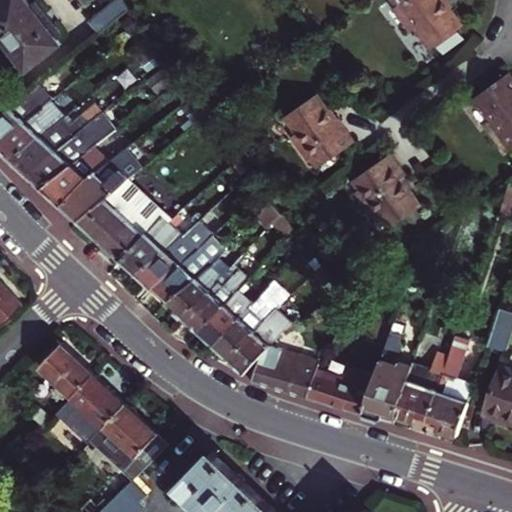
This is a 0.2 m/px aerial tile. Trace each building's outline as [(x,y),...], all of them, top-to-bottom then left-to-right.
[(31,70),(66,44),(62,38),(66,35),(41,3),(37,7),(31,0),(5,0),(0,4),(0,31),(2,32),(17,52),(17,57),(22,63),(26,63),(31,70)] [(123,0),(92,25),(102,38),(117,26),(134,13),(127,3),(124,0),(123,0)] [(428,54),(435,49),(441,57),(461,42),(455,34),(462,29),(451,13),(440,0),(393,0),(388,4),(395,13),(391,16),(409,40),(415,36),(428,54)] [(440,0),(451,13),(454,11),(446,0),(440,0)] [(134,13),(117,26),(121,31),(138,18),(134,13)] [(511,74),(478,98),(496,123),(493,125),(511,151),(511,74)] [(32,93),(30,94),(36,99),(28,105),(38,115),(46,108),(61,96),(46,81),(32,93)] [(26,97),(12,108),(28,123),(38,115),(28,105),(36,99),(30,94),(26,97)] [(324,109),(314,94),(282,117),(294,133),(288,137),(306,163),(310,160),(315,167),(352,141),(336,118),(332,120),(324,109)] [(332,120),(336,118),(327,106),(324,109),(332,120)] [(0,144),(0,146),(15,160),(37,143),(43,138),(39,133),(56,119),(46,108),(38,115),(28,123),(0,144)] [(0,144),(28,123),(12,108),(0,117),(0,144)] [(30,174),(92,126),(83,117),(67,130),(66,129),(48,143),(43,138),(37,143),(15,160),(30,174)] [(92,126),(30,174),(45,188),(73,167),(86,156),(96,149),(106,141),(117,133),(101,119),(99,120),(93,125),(92,126)] [(105,174),(113,166),(96,149),(86,156),(105,174)] [(64,206),(81,221),(132,180),(147,169),(130,153),(113,166),(105,174),(64,206)] [(403,180),(407,178),(390,154),(352,181),(359,190),(355,192),(372,215),(378,211),(391,228),(422,206),(412,192),(403,180)] [(64,206),(105,174),(86,156),(73,167),(45,188),(64,206)] [(415,190),(407,178),(403,180),(412,192),(415,190)] [(132,180),(81,221),(124,262),(154,237),(171,222),(145,198),(142,189),(132,180)] [(275,226),(289,241),(298,231),(286,215),(275,226)] [(124,262),(138,275),(168,250),(154,237),(124,262)] [(153,289),(168,303),(207,267),(211,264),(203,257),(216,244),(210,238),(206,242),(199,248),(186,260),(153,289)] [(153,289),(186,260),(199,248),(191,240),(174,256),(168,250),(138,275),(153,289)] [(168,303),(186,319),(212,292),(222,281),(207,267),(168,303)] [(186,319),(200,332),(245,286),(231,272),(222,281),(212,292),(186,319)] [(232,328),(255,304),(246,295),(258,283),(253,278),(245,286),(200,332),(215,346),(232,328)] [(0,280),(0,319),(20,300),(0,280)] [(342,297),(349,308),(350,309),(366,298),(358,286),(346,294),(342,297)] [(215,346),(230,359),(268,323),(280,312),(264,296),(255,304),(232,328),(215,346)] [(511,310),(502,308),(489,344),(506,350),(511,331),(511,310)] [(283,337),(297,327),(280,312),(268,323),(283,337)] [(268,323),(230,359),(245,374),(260,360),(274,346),(283,337),(268,323)] [(386,411),(396,414),(411,371),(402,368),(392,365),(394,360),(396,360),(396,359),(400,349),(399,345),(404,330),(395,327),(377,377),(375,381),(364,413),(377,417),(381,419),(385,415),(386,411)] [(457,337),(449,360),(429,419),(441,424),(439,428),(446,430),(449,433),(453,432),(459,434),(470,401),(446,393),(451,379),(456,381),(470,341),(457,337)] [(41,368),(73,398),(96,374),(64,344),(41,368)] [(254,379),(307,395),(315,372),(318,363),(318,360),(274,346),(260,360),(254,379)] [(429,419),(449,360),(438,356),(432,373),(413,366),(411,371),(396,414),(400,416),(405,420),(410,418),(415,420),(417,415),(429,419)] [(401,360),(396,359),(396,360),(394,360),(392,365),(402,368),(401,360)] [(511,416),(511,421),(511,420),(511,368),(501,364),(487,406),(511,413),(511,416)] [(364,413),(375,381),(377,377),(361,372),(360,374),(344,369),(341,380),(315,372),(307,395),(364,413)] [(73,398),(105,427),(127,403),(96,374),(73,398)] [(456,381),(451,379),(446,393),(470,401),(475,387),(456,381)] [(105,427),(94,440),(134,480),(156,457),(171,443),(127,403),(105,427)] [(46,412),(38,421),(45,429),(54,420),(46,412)] [(54,420),(45,429),(54,437),(63,429),(54,420)] [(279,511),(214,453),(182,486),(209,511),(368,511),(367,511),(365,511),(279,511)] [(101,511),(138,511),(144,506),(139,502),(146,495),(132,481),(125,488),(117,497),(115,498),(106,507),(101,511)]
